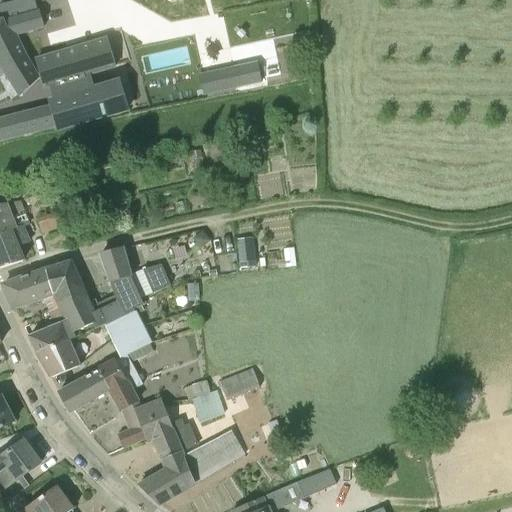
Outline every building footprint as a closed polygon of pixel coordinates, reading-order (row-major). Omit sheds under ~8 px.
[(0,64),(21,97),(41,79),(19,37),(45,29),(37,8),(3,18),(4,21),(0,21),(0,64)] [(43,87),(53,85),(116,67),(107,37),(35,58),(43,87)] [(135,62),(116,67),(53,85),(57,99),(49,102),(50,107),(53,117),(56,127),(57,130),(146,104),(135,62)] [(242,87),(238,67),(203,75),(207,95),(242,87)] [(18,136),(28,133),(56,127),(53,117),(50,107),(0,120),(0,140),(8,138),(18,136)] [(12,204),(12,202),(8,181),(0,182),(0,232),(17,227),(18,228),(24,226),(31,223),(23,203),(12,204)] [(61,228),(55,213),(38,219),(43,234),(61,228)] [(18,247),(31,242),(24,226),(18,228),(17,227),(0,232),(0,268),(23,261),(18,247)] [(201,248),(210,240),(201,231),(193,240),(201,248)] [(241,267),(257,266),(255,237),(238,239),(241,267)] [(286,267),(296,266),(294,248),(284,249),(285,260),(278,260),(278,268),(287,268),(286,267)] [(130,275),(123,251),(122,250),(101,255),(116,296),(123,315),(135,309),(143,306),(140,300),(171,286),(162,265),(143,270),(147,279),(134,285),(130,275)] [(67,320),(68,321),(75,338),(76,338),(74,333),(95,324),(96,326),(104,323),(123,315),(116,296),(98,306),(94,300),(89,303),(70,262),(47,270),(56,293),(57,294),(62,307),(67,320)] [(13,309),(56,293),(47,270),(28,276),(3,285),(13,309)] [(62,307),(57,294),(47,298),(52,311),(62,307)] [(67,320),(62,307),(52,311),(58,324),(67,320)] [(113,341),(143,327),(135,309),(123,315),(104,323),(113,341)] [(36,353),(75,338),(68,321),(29,337),(36,353)] [(143,327),(113,341),(121,358),(122,358),(150,344),(143,327)] [(81,366),(70,340),(76,339),(76,338),(75,338),(36,353),(51,378),(81,366)] [(135,409),(141,407),(133,390),(142,385),(131,363),(154,352),(150,344),(122,358),(121,358),(100,370),(111,390),(131,430),(118,435),(124,449),(146,439),(147,439),(135,409)] [(228,402),(262,387),(253,369),(246,372),(221,381),(220,382),(228,402)] [(71,413),(111,390),(100,370),(59,391),(71,413)] [(193,400),(210,394),(207,381),(192,385),(184,389),(189,400),(193,400)] [(210,394),(193,400),(200,423),(224,414),(217,391),(210,394)] [(0,429),(15,422),(1,396),(0,397),(0,429)] [(141,407),(135,409),(147,439),(146,439),(146,440),(153,437),(162,460),(163,460),(167,469),(138,486),(160,508),(196,486),(196,484),(246,455),(233,430),(185,455),(184,451),(198,445),(189,424),(185,426),(182,419),(171,423),(161,399),(141,407)] [(0,472),(7,467),(17,481),(41,463),(24,440),(0,457),(0,472)] [(272,511),(304,498),(297,482),(233,510),(233,511),(272,511)] [(69,511),(74,509),(57,486),(28,507),(31,511),(69,511)]
